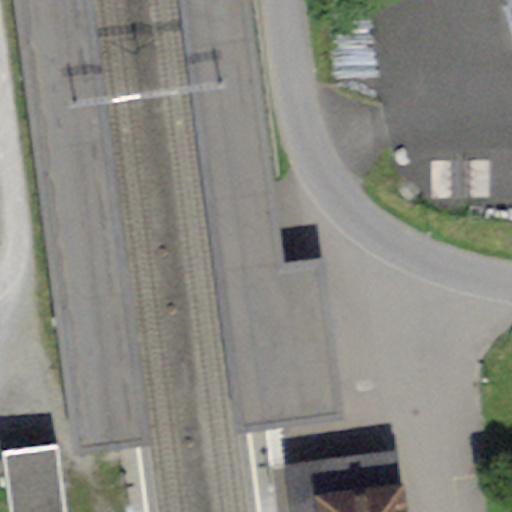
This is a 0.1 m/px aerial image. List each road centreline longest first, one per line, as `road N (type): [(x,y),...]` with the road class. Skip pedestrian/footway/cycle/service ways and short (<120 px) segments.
road 1 (unclassified): [(511,280),(437,263),(392,241),(331,186),(297,106),(285,0)]
road 2 (track): [(16,373),(63,435),(77,484),(97,511)]
